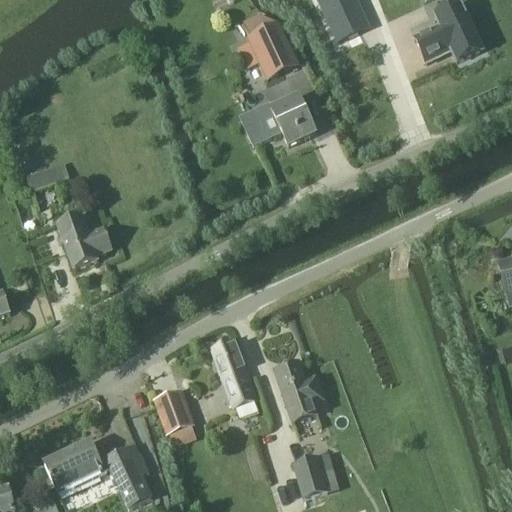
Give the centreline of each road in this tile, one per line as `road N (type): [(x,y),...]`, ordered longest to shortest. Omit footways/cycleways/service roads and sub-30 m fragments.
road 1 (unclassified): [(0,364),(511,111)]
road 2 (tertiary): [(0,433),(237,309),(511,182)]
